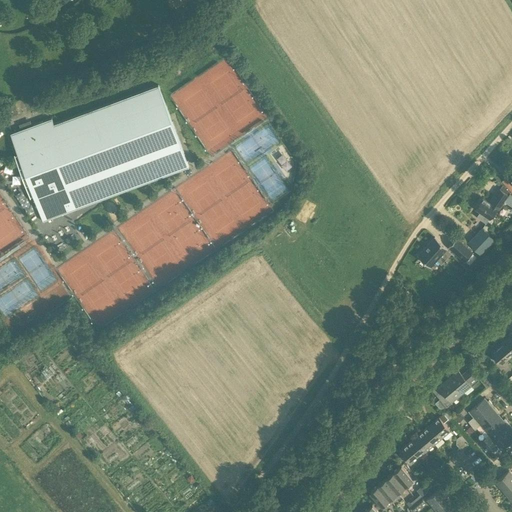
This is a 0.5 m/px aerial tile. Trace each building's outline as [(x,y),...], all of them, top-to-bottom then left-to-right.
[(51,118),(10,133),(43,221),(189,167),(158,85),(54,123),(51,118)] [(5,107),(7,116),(16,114),(14,105),(5,107)] [(511,183),(506,177),(501,181),(511,192),(511,183)] [(511,206),(511,195),(510,193),(508,195),(499,188),(489,202),(483,198),(475,209),(480,212),(477,216),(486,223),(497,206),(499,208),(504,201),(511,206)] [(50,243),(64,235),(60,227),(46,236),(50,243)] [(482,228),(469,242),(480,253),(494,239),(482,228)] [(447,248),(435,237),(418,256),(430,267),(447,248)] [(456,237),(448,247),(464,261),(473,252),(456,237)] [(436,300),(425,290),(423,293),(420,297),(430,305),(431,306),(436,300)] [(511,345),(506,338),(498,345),(509,358),(511,355),(511,345)] [(498,345),(490,352),(501,365),(509,358),(498,345)] [(453,370),(448,374),(462,391),(471,384),(472,385),(479,380),(468,367),(462,372),(458,368),(454,371),(453,370)] [(462,391),(448,374),(442,379),(443,380),(439,384),(442,388),(436,393),(440,398),(435,402),(442,410),(446,406),(447,406),(454,400),(452,399),(462,391)] [(474,416),(468,421),(475,429),(481,424),(489,435),(484,440),(490,448),(496,443),(501,449),(511,439),(511,427),(505,419),(503,420),(498,414),(500,412),(489,400),(488,401),(485,398),(469,410),(474,416)] [(439,417),(431,424),(442,437),(450,430),(439,417)] [(431,424),(423,430),(434,443),(442,437),(431,424)] [(423,430),(415,437),(426,450),(434,443),(423,430)] [(415,437),(407,444),(418,456),(426,450),(415,437)] [(407,444),(399,450),(410,463),(418,456),(407,444)] [(401,465),(393,472),(405,486),(413,479),(401,465)] [(511,473),(509,470),(495,482),(503,491),(511,483),(511,473)] [(393,472),(385,478),(397,492),(405,486),(393,472)] [(385,478),(377,485),(389,499),(397,492),(385,478)] [(511,483),(503,491),(510,500),(511,498),(511,483)] [(377,485),(369,492),(381,506),(389,499),(377,485)] [(440,488),(427,498),(434,506),(447,496),(440,488)] [(447,496),(434,506),(438,511),(443,511),(453,503),(447,496)] [(422,499),(410,509),(412,511),(413,510),(414,511),(425,502),(422,499)] [(453,503),(443,511),(458,511),(460,511),(453,503)]
